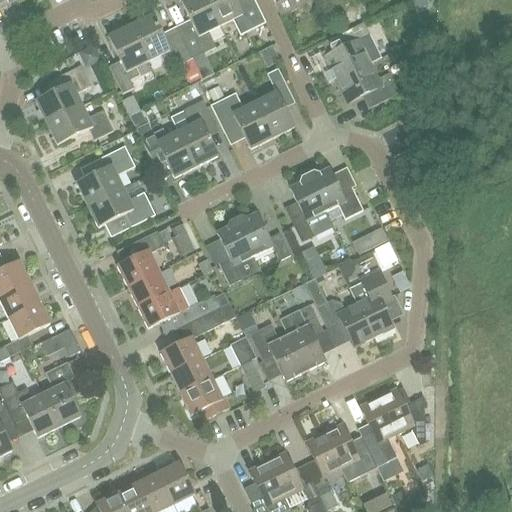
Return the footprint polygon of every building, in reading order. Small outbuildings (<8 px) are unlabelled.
[(208,34),(221,28),(206,0),(186,0),(181,3),(193,27),(178,34),(192,61),(216,49),(208,34)] [(206,0),(221,28),(233,22),(240,37),(266,24),(253,0),(246,0),(237,5),(234,0),(206,0)] [(303,0),(271,0),(280,16),(305,4),(303,0)] [(192,61),(178,34),(164,41),(152,17),(130,28),(148,64),(160,58),(164,65),(173,61),(177,68),(181,67),(185,75),(190,72),(196,84),(202,81),(192,61)] [(335,83),(371,65),(381,60),(364,24),(340,35),(347,48),(324,60),(335,83)] [(136,70),(148,64),(130,28),(108,39),(120,63),(109,68),(123,95),(134,90),(130,82),(140,77),(136,70)] [(371,65),(335,83),(347,106),(369,94),(376,107),(399,96),(389,75),(378,80),(371,65)] [(46,125),(82,108),(76,96),(92,88),(81,67),(62,77),(46,84),(52,96),(36,104),(46,125)] [(272,85),(283,79),(278,70),(267,76),(272,85)] [(272,141),(294,130),(277,94),(255,105),(272,141)] [(243,111),(235,96),(210,108),(224,135),(238,127),(250,152),(272,141),(255,105),(243,111)] [(178,134),(196,169),(218,158),(203,129),(214,124),(203,102),(182,112),(190,128),(178,134)] [(82,108),(46,125),(57,147),(89,132),(94,142),(114,133),(104,112),(88,120),(82,108)] [(158,174),(168,169),(174,180),(196,169),(178,134),(167,139),(163,131),(152,136),(147,126),(136,132),(158,174)] [(87,208),(123,190),(117,178),(135,169),(125,149),(103,160),(80,170),(85,182),(76,186),(87,208)] [(308,177),(326,214),(338,208),(345,222),(363,212),(352,190),(341,195),(329,171),(319,176),(314,174),(308,177)] [(307,224),(326,214),(308,177),(302,180),(299,185),(290,190),(302,215),(291,220),(302,243),(313,237),(307,224)] [(373,200),(389,193),(384,182),(368,189),(373,200)] [(123,190),(87,208),(98,230),(104,227),(111,239),(133,229),(155,217),(144,195),(129,202),(123,190)] [(235,222),(253,259),(273,249),(280,263),(291,257),(279,235),(269,240),(256,216),(246,221),(241,219),(235,222)] [(187,220),(174,226),(187,253),(200,247),(187,220)] [(234,268),(253,259),(235,222),(229,225),(227,230),(217,235),(229,260),(218,265),(230,287),(241,282),(234,268)] [(128,289),(159,274),(150,255),(165,248),(164,246),(172,242),(167,231),(158,235),(157,233),(138,243),(144,255),(117,269),(128,289)] [(0,299),(30,285),(19,264),(15,266),(9,255),(1,259),(0,259),(0,299)] [(204,277),(213,273),(207,261),(198,266),(204,277)] [(138,310),(178,290),(178,289),(169,294),(159,274),(128,289),(138,310)] [(357,306),(374,340),(377,338),(379,342),(392,336),(390,332),(393,330),(390,324),(404,316),(394,297),(391,298),(379,274),(361,282),(362,286),(350,292),(357,307),(357,306)] [(357,306),(357,307),(345,312),(342,305),(332,302),(327,304),(318,285),(325,282),(322,277),(305,286),(311,299),(324,324),(338,317),(354,350),(374,340),(357,306)] [(0,303),(9,321),(40,305),(30,285),(0,299),(0,303)] [(200,321),(229,306),(230,306),(224,294),(215,298),(214,296),(188,309),(178,290),(138,310),(148,331),(179,316),(185,327),(199,320),(200,321)] [(40,305),(9,321),(19,341),(50,326),(40,305)] [(229,306),(200,321),(206,333),(235,319),(229,306)] [(288,338),(306,374),(325,364),(313,338),(324,333),(311,307),(288,318),(279,322),(288,338)] [(288,338),(279,342),(271,326),(249,337),(262,363),(258,365),(268,384),(282,376),(286,384),(306,374),(288,338)] [(69,331),(58,337),(64,350),(69,359),(80,354),(76,344),(69,331)] [(240,367),(251,361),(256,359),(251,350),(246,339),(237,343),(229,347),(240,367)] [(171,376),(202,361),(192,340),(160,356),(171,376)] [(9,345),(0,349),(0,363),(0,364),(14,357),(9,345)] [(181,397),(212,381),(202,361),(171,376),(181,397)] [(43,397),(59,429),(81,419),(73,404),(78,386),(78,385),(67,364),(45,375),(53,392),(43,397)] [(212,381),(181,397),(191,418),(202,412),(206,421),(230,410),(225,400),(222,401),(212,381)] [(59,429),(43,397),(33,402),(27,390),(19,394),(13,383),(0,389),(0,395),(3,402),(14,424),(26,417),(38,440),(59,429)] [(378,400),(396,436),(414,427),(403,405),(408,403),(402,390),(397,392),(396,391),(378,400)] [(389,439),(396,436),(378,400),(360,409),(379,449),(369,454),(372,461),(377,470),(398,459),(389,439)] [(1,430),(14,424),(3,402),(0,403),(0,458),(12,452),(1,430)] [(419,448),(426,444),(425,425),(411,432),(419,448)] [(324,436),(342,471),(360,462),(343,427),(324,436)] [(324,480),(342,471),(324,436),(306,445),(324,480)] [(267,464),(285,500),(303,491),(285,455),(267,464)] [(367,475),(377,470),(372,461),(362,466),(367,475)] [(284,500),(285,500),(267,464),(249,473),(264,503),(253,509),(254,511),(286,511),(290,511),(284,500)] [(158,476),(174,507),(195,496),(179,465),(158,476)] [(163,511),(174,507),(158,476),(153,478),(151,474),(136,481),(150,511),(163,511)] [(125,511),(150,511),(136,481),(121,489),(123,493),(117,496),(125,511)] [(320,498),(325,509),(331,506),(326,495),(330,493),(325,484),(315,489),(320,498)] [(386,487),(364,497),(370,511),(381,511),(395,506),(386,487)] [(315,489),(305,494),(309,504),(320,498),(315,489)] [(125,511),(117,496),(96,506),(97,507),(91,511),(125,511)]
